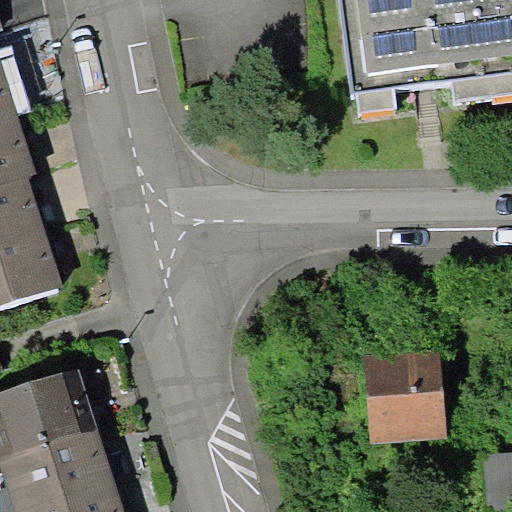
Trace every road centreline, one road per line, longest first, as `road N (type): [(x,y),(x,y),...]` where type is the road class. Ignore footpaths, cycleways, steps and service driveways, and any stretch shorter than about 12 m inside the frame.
road 1 (residential): [(157,221),(511,218)]
road 2 (residential): [(157,221),(186,372),(231,511)]
road 3 (residential): [(111,0),(157,221)]
